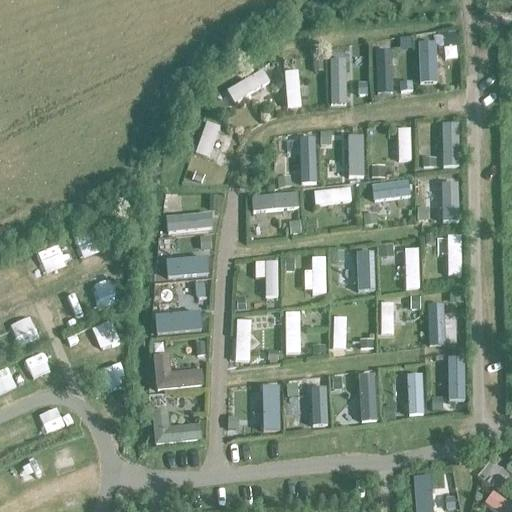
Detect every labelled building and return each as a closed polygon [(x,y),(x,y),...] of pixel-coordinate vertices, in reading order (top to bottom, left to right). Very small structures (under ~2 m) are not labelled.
[(417,48),(419,87),(436,86),(434,47),(417,48)] [(329,61),(329,98),(344,98),(343,60),(329,61)] [(374,61),(374,92),(387,92),(386,61),(374,61)] [(261,74),(226,94),(232,105),(268,85),(261,74)] [(284,79),(286,105),(298,104),(296,78),(284,79)] [(206,126),(194,157),(207,162),(219,130),(206,126)] [(397,132),(398,164),(411,164),(410,132),(397,132)] [(445,134),(446,165),(458,164),(457,133),(445,134)] [(351,138),(352,169),(364,168),(363,137),(351,138)] [(303,146),(303,175),(315,175),(315,147),(303,146)] [(457,179),(419,182),(421,199),(459,196),(457,179)] [(313,196),(315,209),(349,204),(348,192),(313,196)] [(362,193),(363,226),(376,225),(374,193),(362,193)] [(296,197),(251,201),(252,215),(297,211),(296,197)] [(172,236),(202,232),(200,221),(171,224),(172,236)] [(446,239),(447,278),(461,278),(460,239),(446,239)] [(404,253),(405,292),(418,292),(418,253),(404,253)] [(358,255),(359,294),(374,294),(373,254),(358,255)] [(310,262),(311,297),(325,297),(324,261),(310,262)] [(196,266),(167,269),(169,282),(198,279),(196,266)] [(265,266),(265,292),(277,292),(276,266),(265,266)] [(155,306),(159,339),(204,335),(203,319),(173,322),(171,304),(155,306)] [(380,307),(380,338),(392,338),(392,307),(380,307)] [(427,315),(429,350),(442,350),(440,314),(427,315)] [(284,317),(286,357),(299,356),(298,316),(284,317)] [(333,321),(332,352),(344,352),(345,322),(333,321)] [(235,336),(234,364),(246,364),(247,336),(235,336)] [(152,360),(155,394),(202,390),(201,374),(170,377),(168,359),(152,360)] [(453,371),(454,402),(464,401),(463,371),(453,371)] [(357,379),(360,426),(376,425),(373,378),(357,379)] [(406,379),(408,419),(423,418),(421,378),(406,379)] [(312,390),(314,429),(327,428),(325,389),(312,390)] [(263,391),(264,434),(278,434),(277,391),(263,391)] [(154,449),(200,444),(199,429),(168,432),(166,413),(151,415),(154,449)]
